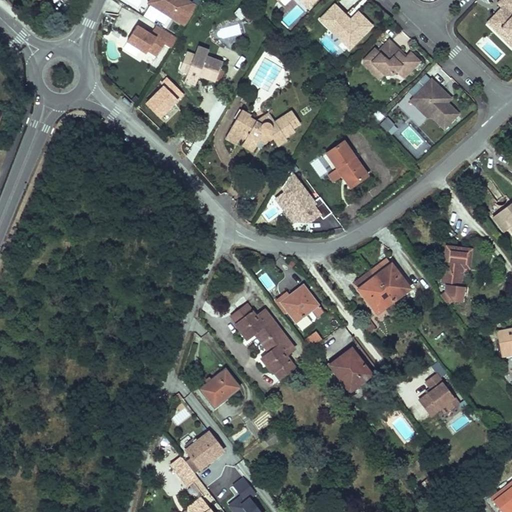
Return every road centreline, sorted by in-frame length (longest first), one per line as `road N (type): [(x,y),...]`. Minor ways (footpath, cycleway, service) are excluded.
road 1 (residential): [(225,226),(300,247),(351,240),(442,173),(510,108)]
road 2 (tertiary): [(130,511),(195,293),(225,226)]
road 3 (tertiary): [(179,169),(88,75)]
road 4 (tertiary): [(72,99),(111,116),(179,169)]
